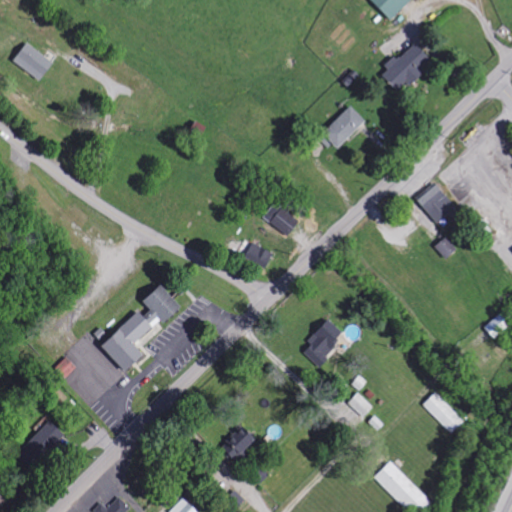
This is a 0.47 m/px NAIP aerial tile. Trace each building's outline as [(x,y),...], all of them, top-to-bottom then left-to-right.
[(367,0),(387,20),(408,0),(367,0)] [(50,60),(22,43),(10,63),(38,80),(50,60)] [(404,88),(430,62),(412,43),(394,60),(392,58),(377,73),(393,91),(400,84),(404,88)] [(363,121),(348,106),(317,135),(332,151),(363,121)] [(433,224),(453,209),(435,184),(414,198),(433,224)] [(298,221),(279,206),(267,221),(285,237),(298,221)] [(443,259),(454,249),(443,236),(432,247),(443,259)] [(270,252),(249,243),(242,259),(264,268),(270,252)] [(120,371),(139,354),(131,346),(176,305),(156,284),(138,300),(147,310),(139,317),(134,311),(97,345),(120,371)] [(342,334),(325,319),(299,352),(316,366),(342,334)] [(63,380),(75,369),(64,357),(52,368),(63,380)] [(343,407),(360,422),(372,408),(355,393),(343,407)] [(463,421),(433,393),(421,406),(451,434),(463,421)] [(20,454),(38,466),(60,432),(41,420),(20,454)] [(254,442),(239,427),(218,447),(232,462),(254,442)] [(373,476),(409,511),(420,511),(430,502),(387,461),(373,476)] [(225,500),(236,508),(243,500),(231,491),(225,500)] [(99,503),(91,511),(125,511),(129,509),(117,497),(106,509),(99,503)] [(195,511),(181,498),(167,511),(195,511)]
